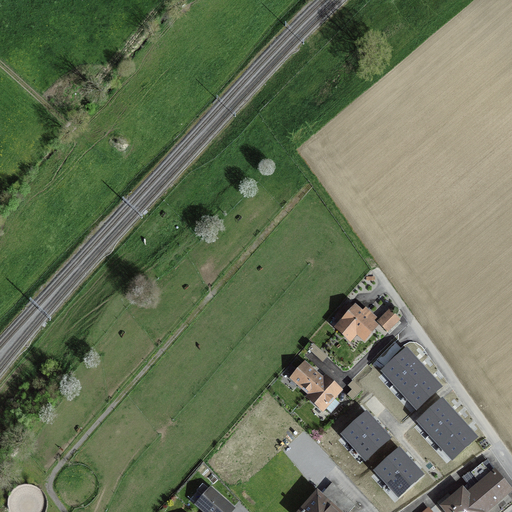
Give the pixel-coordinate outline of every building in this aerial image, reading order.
[(371,316),(366,311),(363,315),(349,303),(339,315),(345,320),(337,329),(347,338),(354,330),(364,339),(375,326),(368,320),(371,316)] [(388,331),(398,320),(390,311),(379,322),(388,331)] [(406,352),(384,372),(395,384),(417,364),(406,352)] [(406,396),(428,376),(417,364),(395,384),(406,396)] [(293,379),(311,395),(323,381),(305,365),(293,379)] [(428,376),(406,396),(417,408),(439,388),(428,376)] [(324,407),(331,413),(340,404),(333,398),(339,391),(326,378),(323,381),(311,395),(309,397),(323,409),(324,407)] [(362,389),(357,384),(353,380),(348,385),(353,389),(347,395),(353,399),(358,394),(362,389)] [(442,402),(420,422),(431,434),(453,414),(442,402)] [(264,411),(241,437),(276,469),(300,442),(264,411)] [(442,446),(464,426),(453,414),(431,434),(442,446)] [(344,435),(355,447),(377,427),(366,415),(344,435)] [(464,426),(442,446),(452,459),(475,438),(464,426)] [(366,459),(388,439),(377,427),(355,447),(366,459)] [(377,471),(388,484),(410,463),(399,451),(377,471)] [(421,475),(410,463),(388,484),(399,496),(421,475)] [(497,472),(492,467),(476,481),(481,485),(469,494),(471,496),(468,497),(462,490),(453,498),(448,493),(437,502),(442,508),(443,506),(447,511),(480,511),(482,509),(484,511),(509,491),(494,474),(497,472)] [(349,511),(355,505),(332,483),(319,498),(318,496),(303,511),(349,511)] [(237,511),(216,492),(202,507),(207,511),(237,511)]
